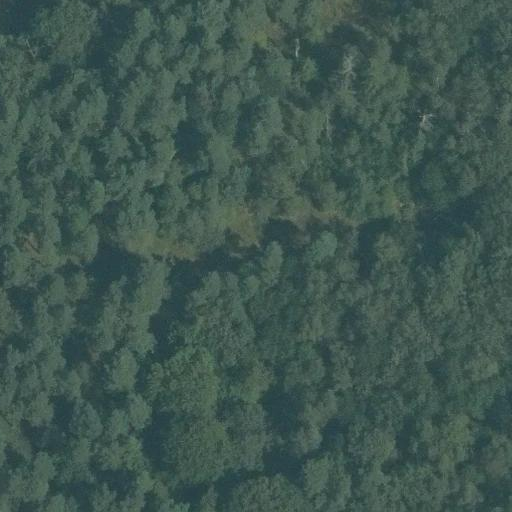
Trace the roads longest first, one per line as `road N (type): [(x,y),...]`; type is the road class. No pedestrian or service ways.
road 1 (track): [(201,261),(511,212)]
road 2 (track): [(201,261),(238,221),(356,0)]
road 3 (track): [(201,261),(164,369),(182,511)]
road 4 (track): [(0,345),(57,292),(110,273),(201,261)]
